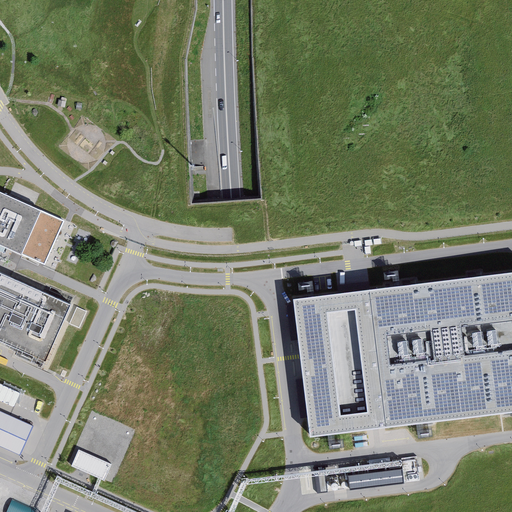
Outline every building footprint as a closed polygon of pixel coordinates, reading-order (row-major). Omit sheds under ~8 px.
[(0,243),(21,253),(41,209),(0,190),(0,243)] [(0,337),(45,358),(70,302),(0,270),(0,337)] [(511,413),(511,272),(293,299),(310,438),(511,413)] [(0,379),(0,396),(18,404),(24,390),(0,379)] [(0,444),(19,453),(32,425),(0,410),(0,444)] [(106,478),(114,461),(80,446),(73,463),(106,478)] [(318,488),(420,479),(418,457),(316,467),(318,488)] [(11,499),(7,511),(28,511),(30,504),(11,499)]
